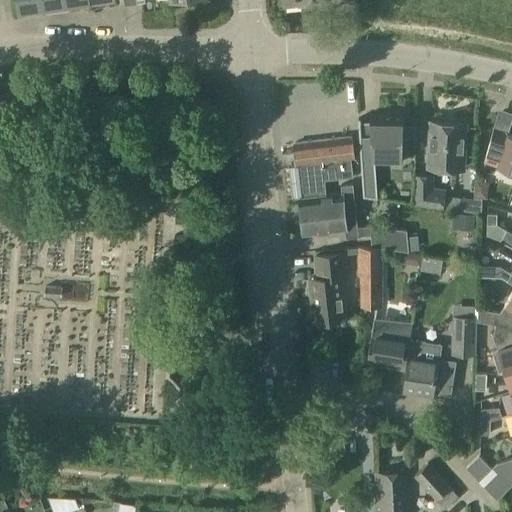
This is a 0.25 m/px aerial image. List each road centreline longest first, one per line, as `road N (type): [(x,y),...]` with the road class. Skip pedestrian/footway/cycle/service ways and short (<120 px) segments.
road 1 (tertiary): [(293,511),(253,45)]
road 2 (residential): [(511,74),(431,57),(253,45)]
road 3 (residential): [(10,47),(253,45)]
